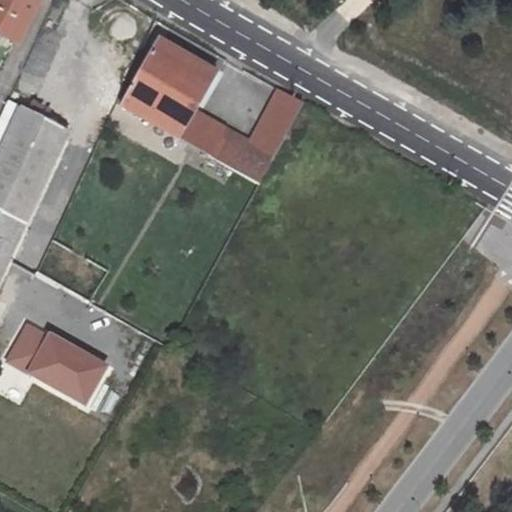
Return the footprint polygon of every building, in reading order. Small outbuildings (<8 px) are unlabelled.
[(17,38),(35,0),(0,0),(0,28),(2,30),(17,38)] [(180,139),(216,74),(156,39),(120,103),(180,139)] [(0,273),(67,130),(7,101),(0,116),(0,273)] [(218,136),(207,155),(235,172),(247,153),(218,136)] [(6,362),(27,374),(49,337),(28,325),(6,362)] [(106,370),(49,337),(27,374),(85,407),(106,370)]
